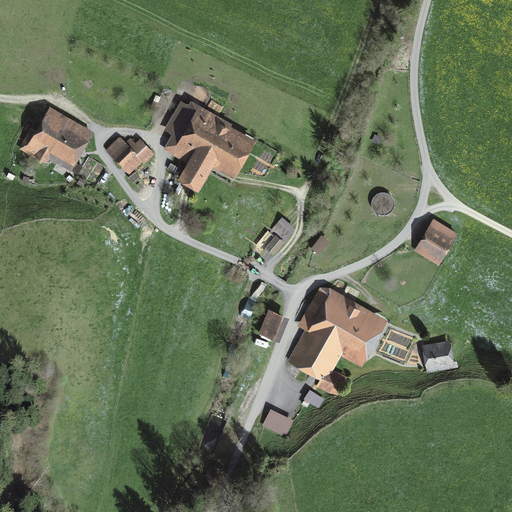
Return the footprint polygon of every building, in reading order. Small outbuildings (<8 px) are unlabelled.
[(248,144),(187,110),(186,112),(178,108),(166,129),(173,133),(165,149),(190,164),(181,180),(197,188),(213,160),(233,171),(248,144)] [(72,120),(68,124),(50,113),(38,133),(33,130),(24,145),(30,148),(28,151),(47,161),(53,152),(70,162),(87,131),(72,120)] [(109,150),(129,173),(151,153),(144,145),(134,153),(121,139),(109,150)] [(284,243),(292,231),(280,221),(271,232),(276,236),(282,241),(284,243)] [(435,221),(417,251),(438,263),(456,233),(435,221)] [(323,246),(331,236),(325,231),(316,242),(323,246)] [(266,248),(273,253),(282,241),(276,236),(266,248)] [(323,285),(301,324),(307,327),(290,358),(323,377),(327,370),(340,346),(358,357),(377,323),(359,313),(362,307),(323,285)] [(270,311),(262,330),(275,335),(283,316),(270,311)] [(425,349),(429,372),(449,368),(445,346),(425,349)] [(323,377),(319,384),(333,391),(340,377),(327,370),(323,377)] [(305,399),(317,407),(322,400),(310,391),(305,399)] [(290,422),(269,412),(262,425),(283,435),(290,422)] [(212,467),(208,478),(219,482),(223,471),(212,467)]
